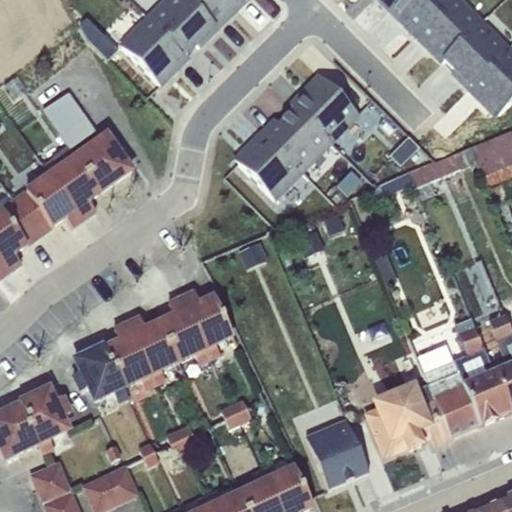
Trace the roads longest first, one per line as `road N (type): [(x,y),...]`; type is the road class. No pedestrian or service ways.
road 1 (residential): [(0,334),(34,295),(155,216),(190,178),(195,128),(309,14)]
road 2 (residential): [(309,14),(412,112)]
